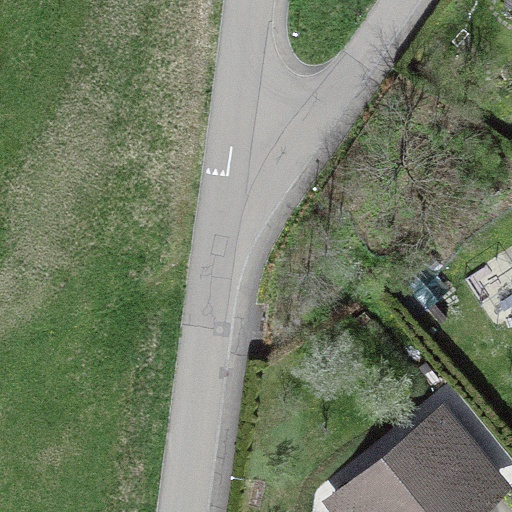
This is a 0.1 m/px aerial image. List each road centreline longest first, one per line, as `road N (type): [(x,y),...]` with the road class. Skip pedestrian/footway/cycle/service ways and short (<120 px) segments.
road 1 (residential): [(230,260),(414,0)]
road 2 (residential): [(259,0),(230,260)]
road 3 (residential): [(230,260),(196,511)]
